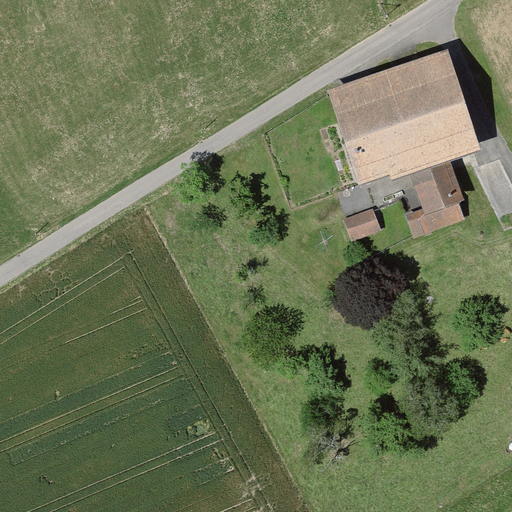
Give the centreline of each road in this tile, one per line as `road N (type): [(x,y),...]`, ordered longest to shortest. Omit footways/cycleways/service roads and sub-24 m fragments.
road 1 (residential): [(448,0),(0,280)]
road 2 (track): [(427,12),(511,166)]
